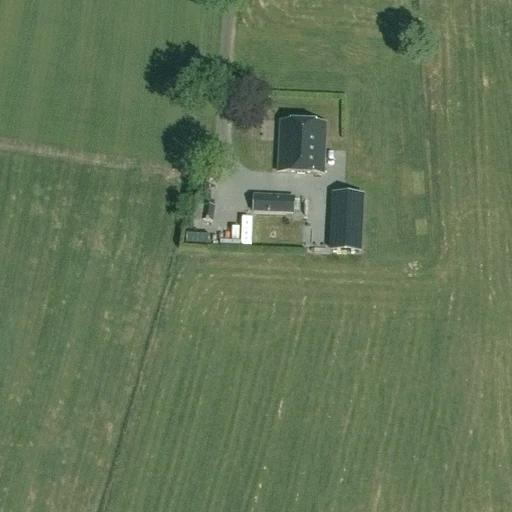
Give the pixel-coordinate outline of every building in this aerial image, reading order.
[(324,176),(326,125),(282,123),(280,175),(324,176)] [(295,199),(253,197),(253,214),(263,215),(295,216),(295,199)] [(360,255),(361,199),(333,198),(332,254),(360,255)] [(331,219),(332,209),(307,206),(306,216),(331,219)] [(300,219),(300,232),(332,232),(332,219),(300,219)]
